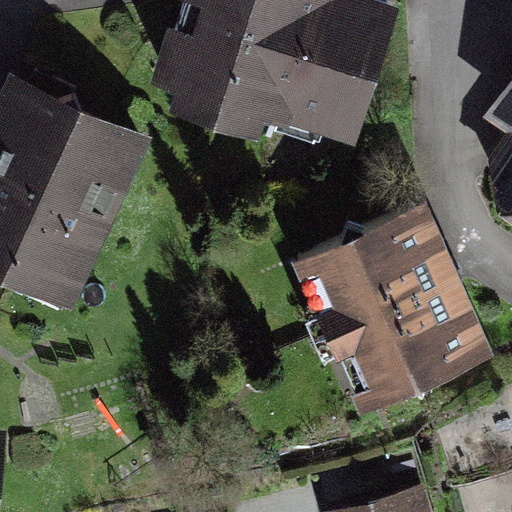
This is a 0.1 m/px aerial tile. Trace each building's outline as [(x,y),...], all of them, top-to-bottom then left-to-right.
[(390,4),(377,0),(190,0),(169,68),(351,126),(390,4)] [(142,134),(18,78),(0,118),(0,260),(71,292),(142,134)] [(511,97),(496,122),(511,132),(511,97)] [(420,205),(298,257),(361,404),(483,352),(420,205)] [(433,511),(428,492),(360,511),(433,511)]
